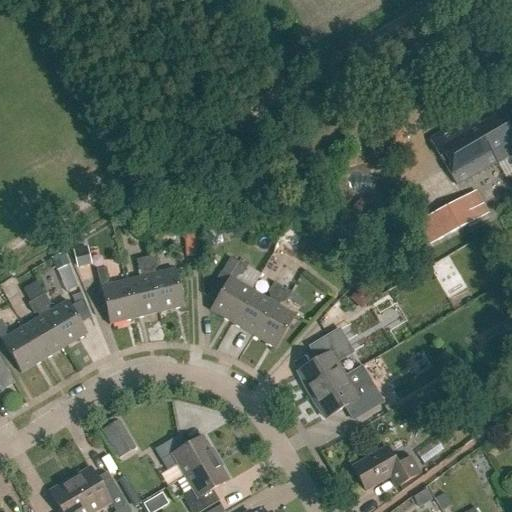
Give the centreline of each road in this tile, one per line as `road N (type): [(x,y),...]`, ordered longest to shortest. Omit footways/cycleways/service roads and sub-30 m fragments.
road 1 (residential): [(0,457),(125,381),(178,374),(253,408),(319,511)]
road 2 (track): [(305,74),(120,185)]
road 3 (track): [(439,0),(305,74)]
